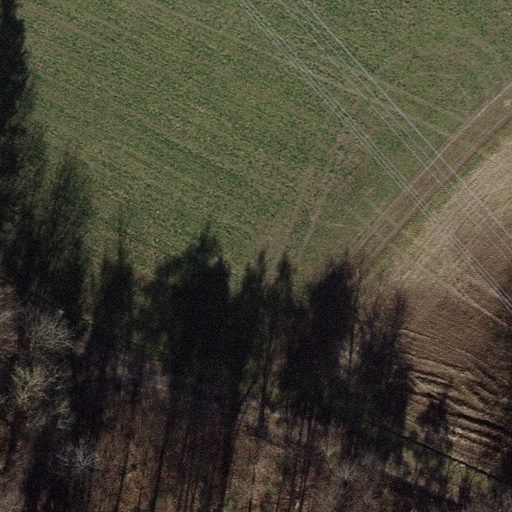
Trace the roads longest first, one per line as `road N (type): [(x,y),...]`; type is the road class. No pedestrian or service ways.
road 1 (track): [(0,307),(124,374),(347,444),(511,510)]
road 2 (track): [(253,415),(392,231),(511,103)]
road 3 (track): [(34,511),(124,374)]
